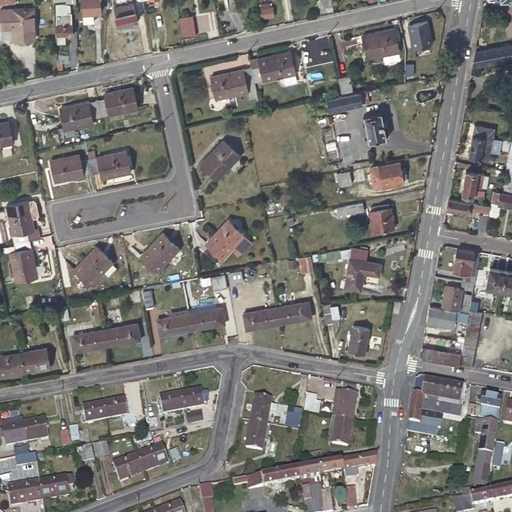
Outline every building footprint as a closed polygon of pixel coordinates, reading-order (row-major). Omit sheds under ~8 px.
[(84,0),(85,12),(102,11),(101,0),(84,0)] [(142,0),(135,0),(137,10),(144,9),(142,0)] [(114,6),(117,23),(137,20),(134,2),(114,6)] [(273,7),(260,9),(261,18),(274,16),(273,7)] [(2,11),(3,30),(16,29),(16,41),(36,40),(34,8),(2,11)] [(57,17),(71,17),(71,9),(66,8),(57,8),(57,17)] [(192,15),(179,17),(182,38),(196,35),(192,15)] [(57,17),(58,35),(65,35),(73,35),(72,17),(71,17),(57,17)] [(408,24),(414,51),(435,46),(429,20),(408,24)] [(368,56),(385,52),(400,49),(395,26),(363,34),(368,56)] [(511,44),(474,51),(471,67),(511,59),(511,44)] [(402,60),(400,49),(385,52),(387,63),(402,60)] [(291,51),(250,60),(251,67),(255,82),(296,73),(291,51)] [(211,76),(216,99),(248,92),(246,84),(255,82),(251,67),(211,76)] [(350,75),(338,77),(342,94),(353,92),(350,75)] [(100,116),(138,107),(133,85),(104,92),(105,97),(97,99),(100,116)] [(327,97),(330,110),(362,104),(359,94),(364,93),(363,90),(353,92),(342,94),(327,97)] [(60,108),(65,129),(93,123),(92,117),(100,116),(97,99),(60,108)] [(368,133),(369,141),(387,138),(382,111),(364,115),(366,125),(364,126),(365,133),(368,133)] [(0,122),(0,145),(13,142),(8,120),(0,122)] [(488,159),(494,127),(474,123),(468,155),(488,159)] [(224,138),(201,161),(217,178),(240,154),(224,138)] [(92,172),(100,170),(101,177),(131,171),(126,149),(89,157),(92,172)] [(50,158),(55,179),(92,172),(89,157),(80,158),(79,152),(50,158)] [(402,182),(398,159),(371,164),(374,182),(381,181),(382,186),(402,182)] [(336,170),(339,186),(366,181),(364,167),(343,171),(343,169),(341,169),(336,170)] [(506,171),(505,170),(494,168),(492,176),(505,178),(506,171)] [(480,189),(483,174),(465,170),(460,193),(472,195),(473,188),(480,189)] [(511,189),(511,171),(506,171),(505,178),(503,188),(511,189)] [(511,193),(492,190),(490,202),(497,203),(511,205),(511,193)] [(489,211),(490,206),(480,204),(448,197),(446,208),(467,212),(468,207),(489,211)] [(27,200),(30,217),(36,216),(37,213),(35,200),(32,199),(27,200)] [(30,217),(27,200),(5,204),(13,242),(29,238),(39,236),(37,228),(33,229),(30,217)] [(346,205),(347,214),(363,212),(362,202),(346,205)] [(369,209),(373,230),(394,226),(390,205),(389,206),(388,202),(369,206),(370,209),(369,209)] [(497,203),(490,202),(490,206),(489,211),(488,214),(493,215),(495,214),(497,203)] [(484,231),(487,215),(479,213),(476,229),(484,231)] [(228,218),(205,242),(222,258),(244,234),(228,218)] [(281,218),(268,218),(268,227),(281,227),(281,218)] [(163,231),(140,255),(157,271),(180,247),(163,231)] [(34,262),(29,238),(13,242),(15,250),(9,252),(15,280),(37,276),(36,274),(44,272),(42,260),(34,262)] [(95,246),(73,271),(90,286),(103,272),(111,263),(113,262),(95,246)] [(474,275),(479,251),(456,247),(451,270),(464,273),(474,275)] [(329,251),(330,259),(343,257),(342,249),(329,251)] [(299,258),(300,273),(313,271),(311,256),(299,258)] [(350,257),(345,284),(360,287),(363,270),(378,273),(380,263),(350,257)] [(111,263),(103,272),(108,276),(116,268),(111,263)] [(488,267),(484,286),(500,289),(504,270),(488,267)] [(228,272),(231,286),(238,284),(237,281),(244,279),(242,269),(228,272)] [(511,271),(504,270),(500,289),(511,291),(511,271)] [(224,273),(210,276),(213,289),(227,287),(224,273)] [(464,273),(462,281),(473,283),(474,275),(464,273)] [(462,281),(461,288),(462,288),(461,290),(466,291),(471,292),(473,283),(462,281)] [(455,310),(467,312),(468,309),(471,292),(466,291),(462,308),(458,307),(461,290),(462,288),(461,288),(445,285),(440,307),(455,310)] [(142,289),(146,306),(155,304),(151,287),(142,289)] [(279,323),(307,317),(305,311),(310,310),(308,299),(276,305),(279,323)] [(192,328),(220,323),(219,316),(224,315),(222,305),(189,312),(192,328)] [(251,328),(279,323),(276,305),(243,311),(245,322),(249,321),(251,328)] [(324,307),(326,323),(341,321),(339,305),(324,307)] [(440,307),(428,305),(425,322),(450,326),(451,319),(454,320),(455,310),(440,307)] [(38,309),(41,323),(56,319),(53,306),(38,309)] [(463,336),(462,341),(459,354),(457,364),(469,367),(480,311),(468,309),(467,312),(465,322),(463,336)] [(465,322),(467,312),(455,310),(454,320),(465,322)] [(164,334),(192,328),(189,312),(156,317),(158,328),(163,327),(164,334)] [(107,344),(135,339),(134,333),(139,332),(137,321),(104,328),(107,344)] [(353,322),(348,349),(364,352),(369,325),(353,322)] [(79,350),(107,344),(104,328),(72,334),(73,343),(78,343),(79,350)] [(46,346),(20,351),(24,370),(50,365),(46,346)] [(459,354),(420,346),(419,353),(422,358),(457,364),(459,354)] [(20,351),(0,354),(0,374),(24,370),(20,351)] [(461,403),(465,387),(425,379),(426,376),(420,375),(416,379),(406,432),(435,437),(437,428),(439,429),(441,419),(420,415),(422,409),(434,411),(436,398),(461,403)] [(425,379),(465,387),(465,384),(437,378),(426,376),(425,379)] [(183,409),(205,405),(201,388),(180,392),(183,409)] [(336,416),(352,419),(357,393),(341,389),(336,416)] [(162,413),(183,409),(180,392),(159,396),(162,413)] [(307,393),(304,409),(313,411),(316,395),(307,393)] [(254,394),(249,420),(266,423),(268,412),(276,414),(277,406),(269,404),(271,397),(254,394)] [(124,397),(103,401),(106,418),(127,414),(124,397)] [(496,424),(500,400),(481,397),(477,418),(485,420),(485,423),(496,424)] [(103,401),(83,405),(85,422),(106,418),(103,401)] [(511,402),(507,402),(503,422),(511,423),(511,402)] [(476,409),(468,407),(466,419),(474,421),(476,409)] [(185,414),(187,422),(203,419),(202,411),(185,414)] [(292,413),(290,426),(298,427),(300,414),(292,413)] [(333,416),(331,416),(327,441),(331,442),(336,416),(333,416)] [(331,442),(347,445),(352,419),(336,416),(331,442)] [(23,422),(27,441),(47,437),(44,418),(23,422)] [(249,420),(245,447),(261,449),(266,423),(249,420)] [(4,435),(6,445),(27,441),(23,422),(2,426),(3,429),(4,435)] [(488,464),(496,424),(485,423),(483,422),(476,462),(488,464)] [(98,459),(110,456),(106,442),(95,445),(98,459)] [(502,452),(494,451),(492,465),(502,467),(506,444),(496,442),(496,443),(503,444),(502,452)] [(144,471),(169,462),(161,443),(137,452),(144,471)] [(503,444),(496,443),(494,451),(502,452),(503,444)] [(89,444),(77,447),(79,461),(92,458),(89,444)] [(16,454),(29,452),(27,445),(15,447),(16,454)] [(303,454),(305,462),(321,459),(320,450),(303,454)] [(119,481),(144,471),(137,452),(112,462),(119,481)] [(375,452),(367,453),(341,458),(343,471),(344,470),(345,477),(358,474),(357,468),(373,465),(375,452)] [(36,460),(35,453),(23,455),(24,462),(36,460)] [(316,463),(318,475),(343,471),(341,458),(316,463)] [(486,476),(488,464),(476,462),(474,474),(486,476)] [(295,467),(297,479),(318,475),(316,463),(303,466),(295,467)] [(292,468),(231,479),(232,482),(234,482),(234,484),(245,482),(247,489),(297,479),(295,467),(292,468)] [(42,499),(69,495),(66,475),(39,480),(42,499)] [(13,484),(16,503),(42,499),(39,480),(13,484)] [(198,485),(201,499),(211,497),(208,483),(198,485)] [(511,484),(500,487),(502,498),(511,496),(511,484)] [(306,485),(299,486),(302,500),(309,498),(306,485)] [(353,485),(344,486),(346,507),(355,506),(353,485)] [(492,500),(502,498),(500,487),(489,489),(492,500)] [(492,500),(489,489),(488,489),(452,497),(455,511),(473,508),(472,504),(492,500)] [(321,503),(322,511),(327,511),(332,511),(328,490),(320,492),(321,503)] [(183,511),(179,499),(154,509),(155,511),(183,511)]
